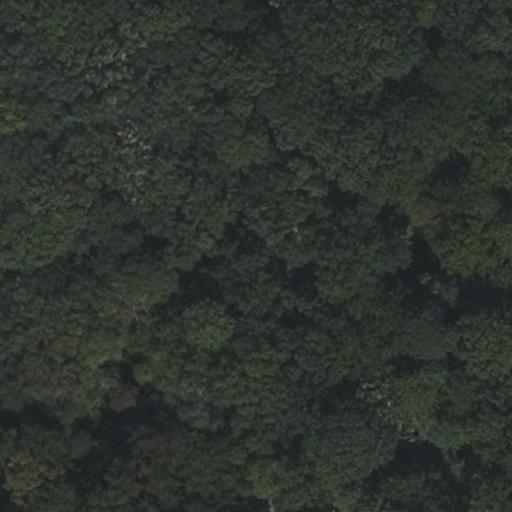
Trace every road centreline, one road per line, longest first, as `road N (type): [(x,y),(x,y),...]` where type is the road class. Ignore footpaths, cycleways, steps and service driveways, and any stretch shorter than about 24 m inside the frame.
road 1 (track): [(217,0),(197,163),(190,511)]
road 2 (track): [(0,400),(261,486),(410,511)]
